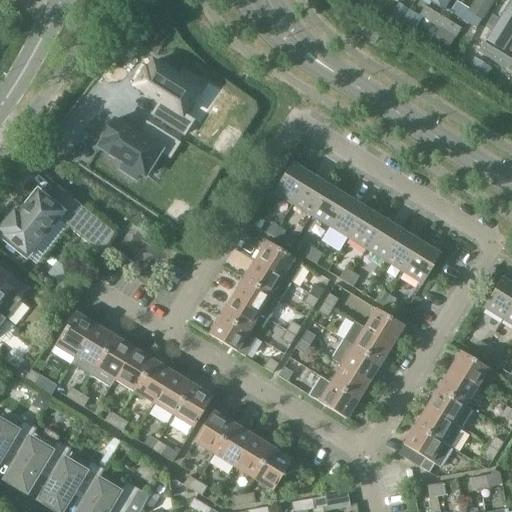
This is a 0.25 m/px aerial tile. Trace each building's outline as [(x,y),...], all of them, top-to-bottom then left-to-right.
[(424,0),(443,11),(450,0),(424,0)] [(477,29),(494,0),(461,0),(453,14),(477,29)] [(500,50),(511,29),(511,0),(497,0),(477,36),(500,50)] [(375,7),(372,11),(379,15),(382,10),(375,6),(375,7)] [(422,17),(438,27),(443,17),(425,6),(420,16),(422,17)] [(409,10),(396,31),(409,39),(422,17),(420,16),(409,10)] [(461,28),(443,17),(438,27),(439,28),(456,38),(461,28)] [(365,24),(359,33),(375,43),(381,33),(365,24)] [(439,28),(430,44),(446,54),(456,38),(439,28)] [(478,51),(496,62),(501,53),(484,42),(478,51)] [(511,59),(501,53),(496,62),(511,72),(511,59)] [(473,59),(465,73),(482,84),(490,70),(473,59)] [(146,69),(135,86),(160,102),(152,115),(184,135),(193,121),(183,114),(198,90),(194,88),(199,81),(182,71),(178,77),(153,62),(148,70),(146,69)] [(105,138),(99,147),(124,163),(120,170),(136,180),(141,173),(145,175),(160,151),(170,158),(179,143),(147,123),(139,136),(113,120),(103,137),(105,138)] [(273,193),(292,204),(310,174),(292,163),(273,193)] [(292,204),(311,216),(329,186),(310,174),(292,204)] [(115,234),(86,209),(58,186),(48,200),(36,190),(0,233),(0,234),(28,258),(59,220),(101,255),(115,234)] [(329,227),(348,197),(329,186),(311,216),(329,227)] [(329,227),(348,238),(366,209),(348,197),(329,227)] [(348,238),(367,250),(385,220),(366,209),(348,238)] [(385,261),(403,232),(385,220),(367,250),(385,261)] [(265,234),(272,238),(279,227),(272,223),(265,234)] [(279,227),(272,238),(279,243),(286,232),(279,227)] [(404,273),(422,243),(403,232),(385,261),(404,273)] [(255,260),(291,283),(303,264),(267,241),(255,260)] [(441,255),(422,243),(404,273),(422,284),(441,255)] [(309,261),(316,250),(308,245),(302,257),(309,261)] [(323,254),(316,250),(309,261),(316,265),(323,254)] [(243,279),(279,301),(291,283),(255,260),(243,279)] [(0,314),(5,319),(29,290),(0,266),(0,314)] [(338,280),(345,284),(352,272),(345,268),(338,280)] [(352,272),(345,284),(353,288),(359,276),(352,272)] [(68,300),(80,284),(67,274),(55,290),(68,300)] [(483,308),(502,319),(511,303),(511,284),(501,278),(483,308)] [(232,297),(268,319),(279,301),(243,279),(232,297)] [(309,294),(318,300),(324,291),(314,285),(309,294)] [(375,302),(382,306),(389,295),(382,291),(375,302)] [(313,309),(318,300),(309,294),(303,304),(313,309)] [(329,294),(324,303),(333,309),(338,300),(329,294)] [(389,295),(382,306),(389,311),(396,299),(389,295)] [(221,316),(257,338),(268,319),(232,297),(221,316)] [(333,309),(324,303),(318,312),(327,318),(333,309)] [(511,303),(502,319),(511,325),(511,303)] [(376,309),(364,328),(392,345),(404,326),(376,309)] [(56,344),(76,356),(95,325),(75,313),(56,344)] [(245,357),(257,338),(221,316),(209,335),(245,357)] [(292,322),(286,331),(296,337),(301,328),(292,322)] [(381,363),(392,345),(364,328),(354,322),(343,340),(381,363)] [(91,377),(97,369),(96,368),(115,337),(95,325),(76,356),(71,365),(91,377)] [(296,337),(286,331),(280,340),(290,346),(296,337)] [(301,340),(310,346),(315,337),(306,331),(301,340)] [(96,368),(97,369),(115,380),(134,349),(115,337),(96,368)] [(304,355),(310,346),(301,340),(295,349),(304,355)] [(331,360),(341,366),(342,365),(369,382),(381,363),(343,340),(331,360)] [(479,357),(486,345),(479,341),(472,353),(479,357)] [(493,350),(486,345),(479,357),(487,361),(493,350)] [(115,380),(134,392),(154,361),(134,349),(115,380)] [(461,352),(449,371),(476,388),(488,369),(461,352)] [(264,368),(273,373),(278,365),(269,359),(264,368)] [(134,392),(154,404),(173,373),(154,361),(134,392)] [(358,400),(369,382),(342,365),(341,366),(330,383),(335,386),(358,400)] [(278,376),(287,382),(293,373),(284,368),(278,376)] [(21,370),(16,377),(24,382),(24,381),(25,379),(26,379),(28,374),(21,370)] [(34,385),(35,384),(40,376),(31,370),(28,374),(26,379),(34,385)] [(438,389),(465,406),(476,388),(449,371),(438,389)] [(154,404),(173,416),(192,385),(173,373),(154,404)] [(346,419),(358,400),(335,386),(330,383),(330,384),(320,377),(309,396),(308,396),(319,402),(346,419)] [(213,397),(192,385),(173,416),(193,428),(213,397)] [(66,396),(75,402),(80,393),(71,388),(66,396)] [(462,430),(462,429),(473,411),(465,407),(465,406),(438,389),(426,408),(462,430)] [(80,393),(75,402),(84,408),(89,399),(80,393)] [(41,394),(36,402),(37,408),(46,413),(53,401),(41,394)] [(442,443),(451,448),(462,430),(426,408),(415,426),(442,443)] [(194,442),(214,455),(233,424),(213,411),(194,442)] [(105,420),(114,426),(119,417),(110,412),(105,420)] [(0,460),(7,448),(19,456),(32,434),(34,434),(37,429),(23,420),(19,426),(3,416),(0,421),(0,420),(0,460)] [(119,417),(114,426),(123,432),(128,423),(119,417)] [(214,455),(233,467),(252,436),(233,424),(214,455)] [(450,449),(451,448),(442,443),(415,426),(403,445),(425,458),(420,467),(429,473),(434,464),(440,468),(452,450),(450,449)] [(32,434),(19,456),(5,480),(27,493),(41,469),(53,476),(64,459),(65,459),(71,449),(56,440),(53,446),(34,434),(32,434)] [(152,450),(157,441),(149,436),(143,444),(152,450)] [(233,467),(253,479),(272,448),(252,436),(233,467)] [(112,437),(104,450),(107,452),(98,465),(105,469),(121,442),(112,437)] [(494,437),(489,446),(498,452),(503,443),(494,437)] [(174,451),(157,441),(152,450),(161,455),(173,462),(180,450),(176,448),(174,451)] [(498,452),(489,446),(483,455),(492,461),(498,452)] [(292,460),(272,448),(253,479),(273,491),(292,460)] [(64,459),(53,476),(39,500),(59,511),(61,511),(75,489),(87,496),(98,479),(99,480),(105,469),(90,461),(84,471),(65,459),(64,459)] [(158,465),(154,470),(156,477),(162,480),(167,470),(158,465)] [(192,491),(198,482),(189,476),(183,485),(192,491)] [(478,477),(480,490),(489,488),(486,476),(478,477)] [(472,492),(480,490),(478,477),(469,479),(472,492)] [(161,496),(168,485),(167,485),(167,484),(167,483),(167,482),(167,480),(164,478),(162,482),(161,482),(155,492),(161,496)] [(118,491),(99,480),(98,479),(87,496),(77,511),(107,511),(109,509),(113,511),(140,511),(144,507),(143,507),(149,496),(139,490),(124,481),(118,491)] [(456,481),(449,482),(451,492),(458,491),(456,481)] [(207,487),(198,482),(192,491),(201,497),(207,487)] [(435,485),(438,497),(446,496),(444,483),(435,485)] [(429,499),(438,497),(435,485),(427,486),(429,499)] [(350,507),(347,492),(325,497),(327,511),(350,507)] [(254,493),(243,495),(245,506),(255,504),(254,493)] [(146,506),(152,510),(159,499),(153,495),(146,506)] [(245,506),(243,495),(232,497),(234,508),(245,506)] [(195,511),(198,511),(203,504),(194,499),(188,508),(195,511)] [(301,501),(303,511),(314,510),(312,499),(301,501)] [(292,511),(300,511),(303,511),(301,501),(291,503),(292,511)]
